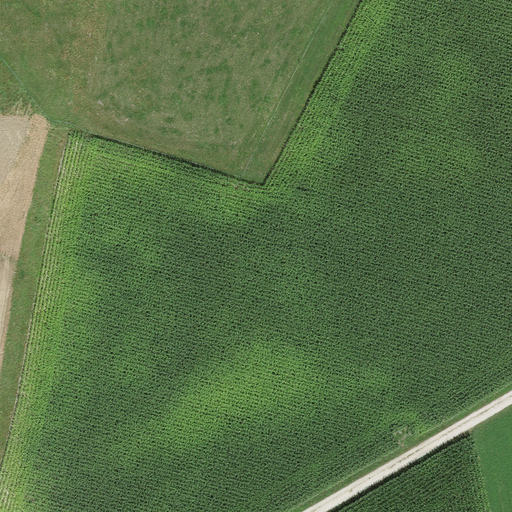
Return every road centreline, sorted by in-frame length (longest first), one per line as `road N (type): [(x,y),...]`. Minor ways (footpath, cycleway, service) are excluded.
road 1 (track): [(0,438),(18,385),(63,133),(271,181),(364,0)]
road 2 (track): [(312,511),(511,395)]
